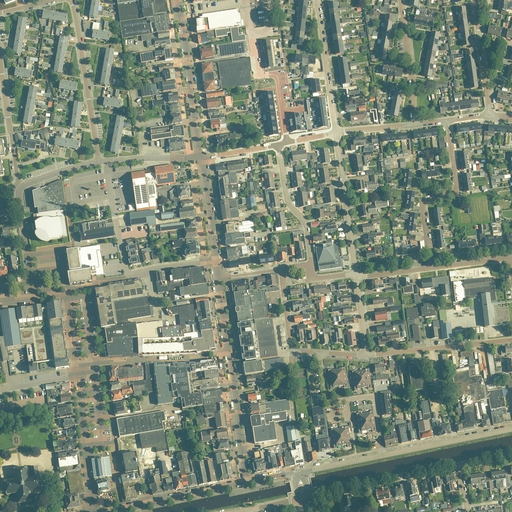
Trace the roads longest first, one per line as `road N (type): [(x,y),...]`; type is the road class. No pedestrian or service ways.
road 1 (residential): [(216,278),(245,485)]
road 2 (residential): [(215,261),(128,278),(105,161)]
road 3 (residential): [(430,269),(421,203),(456,192),(447,121)]
road 4 (residential): [(97,162),(70,0)]
road 5 (residential): [(175,0),(201,158)]
road 6 (residential): [(303,499),(458,463)]
road 7 (residential): [(382,457),(374,399),(326,400),(319,353)]
road 8 (residential): [(366,355),(511,340)]
road 9 (residential): [(355,274),(335,132)]
road 10 (residential): [(94,511),(76,376)]
road 11 (residential): [(114,511),(245,485)]
road 12 (residential): [(335,132),(316,0)]
road 13 (tertiary): [(382,457),(511,429)]
road 14 (residential): [(308,266),(305,227),(285,196),(277,144)]
road 15 (residential): [(18,187),(0,61)]
road 16 (residential): [(412,125),(400,0)]
